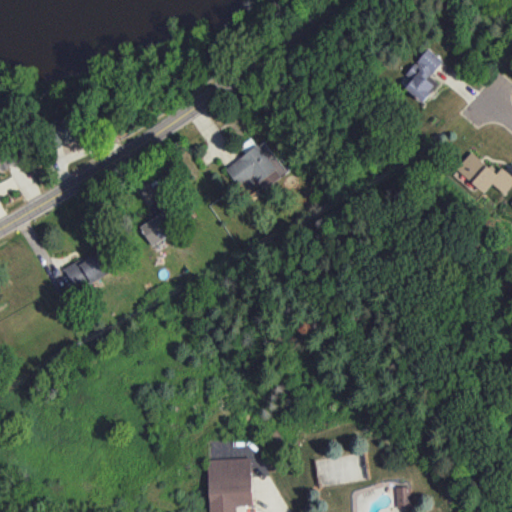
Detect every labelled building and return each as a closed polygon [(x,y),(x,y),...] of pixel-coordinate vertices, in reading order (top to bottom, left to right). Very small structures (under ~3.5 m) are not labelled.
[(405,88),(423,103),(440,83),(431,76),(444,60),(428,47),(406,74),(413,79),(405,88)] [(51,121),(59,143),(79,137),(71,114),(51,121)] [(226,167),(244,193),(258,184),(263,190),(288,172),(265,139),(226,167)] [(0,168),(0,170),(18,164),(13,148),(0,152),(0,168)] [(472,151),(457,168),(485,192),(493,183),(505,193),(511,184),(511,174),(503,166),(497,173),(472,151)] [(152,245),(179,228),(166,209),(140,226),(152,245)] [(64,267),(77,291),(111,272),(98,248),(64,267)] [(352,481),(350,466),(360,465),(359,453),(315,459),(319,485),(352,481)] [(208,458),(210,511),(237,511),(237,505),(253,504),(251,457),(208,458)] [(410,486),(396,486),(397,507),(411,506),(410,486)]
